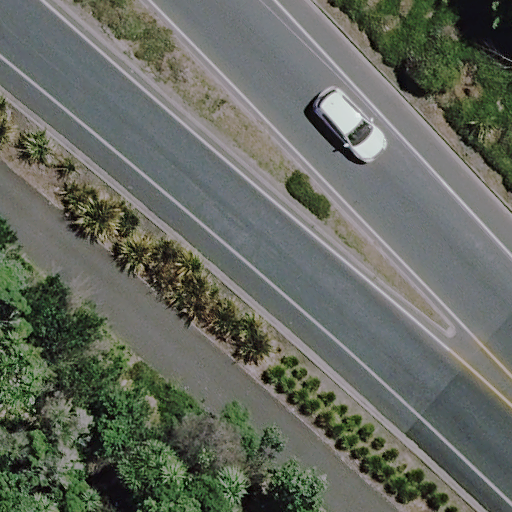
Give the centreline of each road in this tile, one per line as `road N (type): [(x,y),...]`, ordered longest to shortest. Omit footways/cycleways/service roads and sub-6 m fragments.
road 1 (primary): [(511,403),(0,14)]
road 2 (primary): [(170,0),(511,379)]
